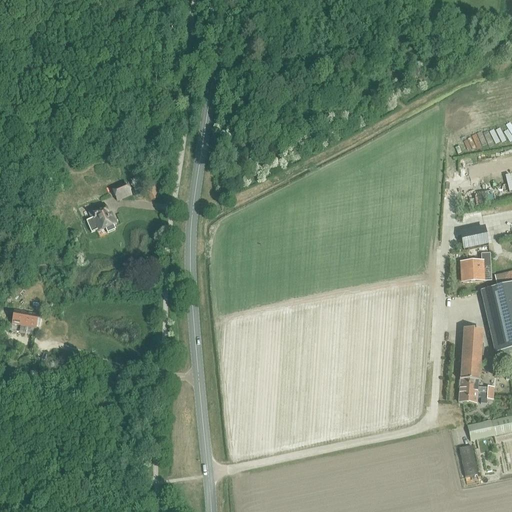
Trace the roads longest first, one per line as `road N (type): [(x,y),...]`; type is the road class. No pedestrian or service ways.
road 1 (secondary): [(211,511),(190,254),(229,0)]
road 2 (track): [(449,231),(428,426),(208,475)]
road 3 (track): [(5,334),(163,379),(198,379)]
road 4 (unknown): [(97,0),(51,30),(0,109)]
road 5 (track): [(481,187),(452,192),(449,231),(511,215)]
